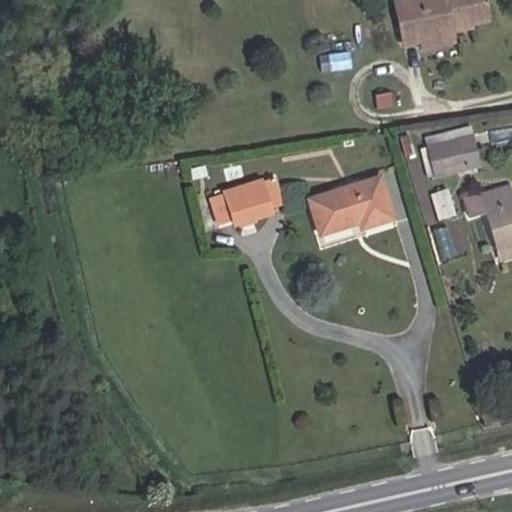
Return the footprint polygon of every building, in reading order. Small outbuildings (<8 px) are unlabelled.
[(457,21),(486,15),(482,0),(416,0),(394,5),(401,41),(416,38),(451,30),(458,28),(457,21)] [(451,30),(416,38),(418,47),(453,39),(451,30)] [(420,144),(422,152),(453,143),(462,172),(476,168),(465,130),(420,144)] [(453,143),(422,152),(431,182),(462,172),(453,143)] [(431,182),(422,152),(417,154),(426,184),(431,182)] [(282,207),(272,178),(257,183),(266,212),(282,207)] [(390,220),(377,179),(307,200),(317,237),(357,225),(359,230),(390,220)] [(257,183),(223,194),(232,224),(266,212),(257,183)] [(507,190),(480,198),(463,204),(469,221),(485,215),(496,250),(511,244),(511,202),(507,190)] [(454,218),(450,207),(446,192),(435,196),(444,222),(454,218)] [(232,224),(223,194),(208,198),(217,229),(232,224)] [(511,244),(496,250),(502,267),(511,263),(511,244)]
